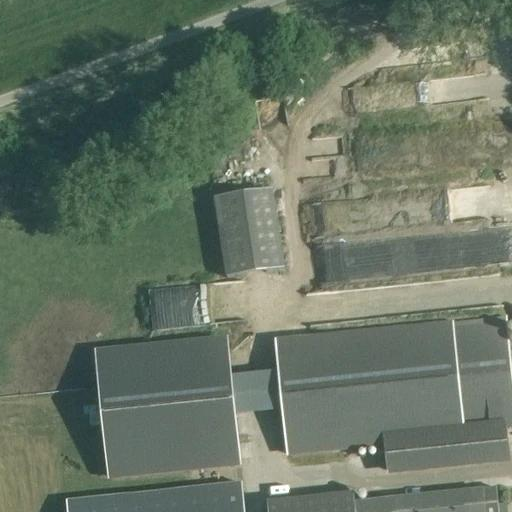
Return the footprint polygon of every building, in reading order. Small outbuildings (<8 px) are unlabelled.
[(358,170),(383,171),(385,142),(359,141),(358,170)] [(284,270),(274,191),(216,199),(227,278),(284,270)] [(176,325),(174,289),(148,290),(150,326),(176,325)] [(511,373),(507,322),(487,324),(276,346),(279,372),(283,411),(286,451),(386,440),(390,477),(511,464),(507,428),(511,427),(511,373)] [(229,339),(96,352),(108,480),(241,466),(236,416),(233,376),(229,339)] [(283,411),(279,372),(233,376),(236,416),(283,411)] [(243,511),(241,485),(69,503),(70,511),(243,511)] [(485,511),(483,490),(463,493),(355,504),(354,494),(268,503),(268,511),(485,511)]
